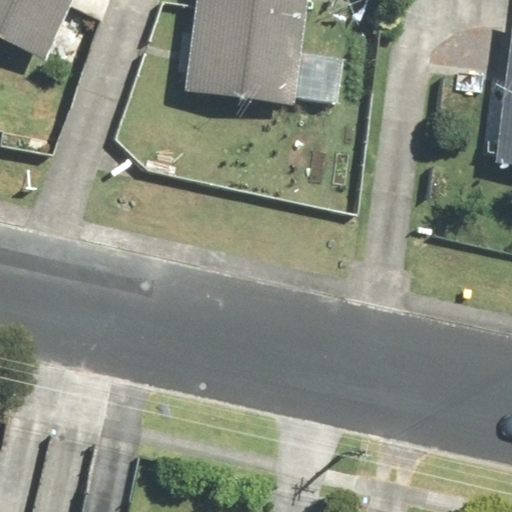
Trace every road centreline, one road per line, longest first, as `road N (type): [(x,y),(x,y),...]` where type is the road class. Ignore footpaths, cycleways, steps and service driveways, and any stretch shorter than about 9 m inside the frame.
road 1 (residential): [(0,287),(511,402)]
road 2 (unknown): [(30,293),(131,0)]
